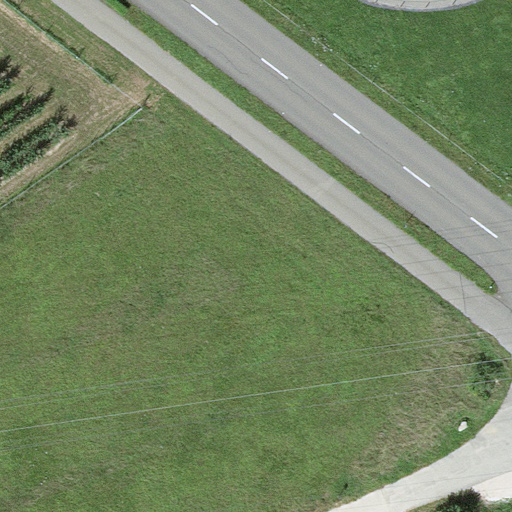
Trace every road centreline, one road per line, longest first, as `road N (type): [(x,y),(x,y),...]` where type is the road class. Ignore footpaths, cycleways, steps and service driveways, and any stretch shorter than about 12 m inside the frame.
road 1 (tertiary): [(511,244),(188,0)]
road 2 (track): [(511,415),(288,511)]
